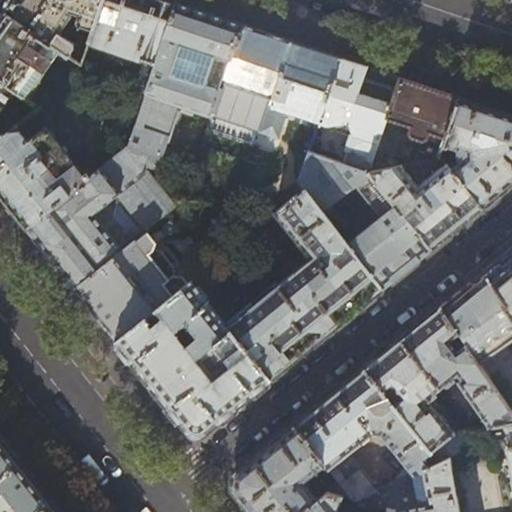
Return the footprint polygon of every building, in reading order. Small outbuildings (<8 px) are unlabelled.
[(13,0),(6,11),(59,48),(76,60),(81,64),(82,62),(85,52),(67,38),(70,33),(70,32),(76,24),(93,29),(102,0),(13,0)] [(165,0),(102,0),(93,29),(89,42),(106,47),(112,59),(127,64),(137,58),(156,64),(176,3),(165,0)] [(203,12),(176,3),(156,64),(147,88),(128,147),(157,157),(162,159),(179,108),(211,119),(224,82),(242,25),(203,12)] [(59,48),(6,11),(0,19),(0,80),(14,90),(25,98),(59,48)] [(265,33),(242,25),(224,82),(251,91),(239,126),(260,133),(261,130),(291,42),(265,33)] [(315,50),(291,42),(261,130),(277,135),(286,107),(320,118),(340,58),(315,50)] [(356,63),(340,58),(320,118),(318,123),(352,135),(343,163),(368,172),(386,118),(398,80),(399,77),(383,72),(356,63)] [(76,79),(81,64),(76,60),(68,73),(76,79)] [(427,87),(399,77),(398,80),(386,118),(411,127),(408,133),(411,137),(421,140),(415,163),(439,158),(440,155),(444,144),(459,97),(427,87)] [(0,110),(14,90),(0,80),(0,137),(2,135),(0,132),(0,110)] [(459,97),(444,144),(458,149),(458,150),(457,152),(458,155),(458,157),(459,159),(460,162),(451,169),(482,208),(508,187),(511,183),(511,114),(502,112),(459,97)] [(39,107),(2,135),(0,137),(0,194),(26,228),(88,179),(45,126),(47,113),(47,112),(39,107)] [(157,159),(157,157),(128,147),(88,179),(26,228),(47,255),(74,288),(124,249),(178,207),(147,168),(148,167),(149,168),(150,168),(152,168),(153,167),(155,166),(156,165),(157,164),(157,163),(158,161),(158,160),(157,159)] [(369,171),(368,172),(343,163),(309,152),(299,180),(306,189),(323,212),(356,185),(380,215),(347,242),(382,289),(404,272),(431,249),(369,171)] [(402,165),(369,171),(431,249),(454,230),(482,208),(451,169),(447,163),(418,187),(402,165)] [(337,325),(382,289),(347,242),(323,212),(306,189),(275,213),(316,264),(298,279),(283,291),(276,281),(256,297),(256,298),(227,322),(226,323),(247,349),(258,341),(264,348),(259,352),(256,348),(250,353),(271,380),(322,338),(337,325)] [(130,258),(124,249),(74,288),(87,305),(107,330),(115,341),(189,282),(180,271),(174,271),(163,280),(140,251),(130,258)] [(511,252),(485,275),(506,302),(502,305),(511,318),(511,252)] [(461,289),(440,306),(511,410),(511,352),(509,349),(508,343),(511,340),(511,318),(502,305),(506,302),(485,275),(482,272),(461,289)] [(192,280),(189,282),(115,341),(131,360),(188,432),(204,434),(234,409),(271,380),(250,353),(247,349),(226,323),(227,322),(192,280)] [(420,323),(400,339),(439,389),(456,375),(461,379),(457,382),(487,427),(489,427),(511,422),(511,410),(440,306),(420,323)] [(383,353),(363,368),(429,451),(452,433),(431,404),(427,406),(423,401),(439,389),(400,339),(383,353)] [(328,397),(294,425),(325,466),(339,483),(353,500),(375,491),(370,484),(372,482),(350,456),(348,457),(347,455),(374,433),(381,434),(406,465),(394,480),(395,482),(423,471),(439,464),(429,451),(363,368),(328,397)] [(511,511),(511,422),(489,427),(490,437),(493,439),(506,437),(508,446),(507,447),(511,478),(511,482),(511,484),(511,511)] [(304,483),(325,466),(294,425),(261,452),(234,474),(232,489),(249,509),(250,511),(302,511),(310,506),(323,497),(317,490),(313,494),(304,483)] [(452,433),(429,451),(439,464),(448,460),(448,459),(462,451),(453,432),(452,433)] [(0,511),(59,511),(0,437),(0,511)] [(457,511),(448,460),(439,464),(423,471),(429,506),(393,511),(394,511),(457,511)] [(327,492),(328,493),(342,497),(353,500),(339,483),(327,492)] [(337,511),(342,497),(328,493),(323,497),(310,506),(314,511),(394,511),(393,511),(387,510),(386,511),(337,511)]
